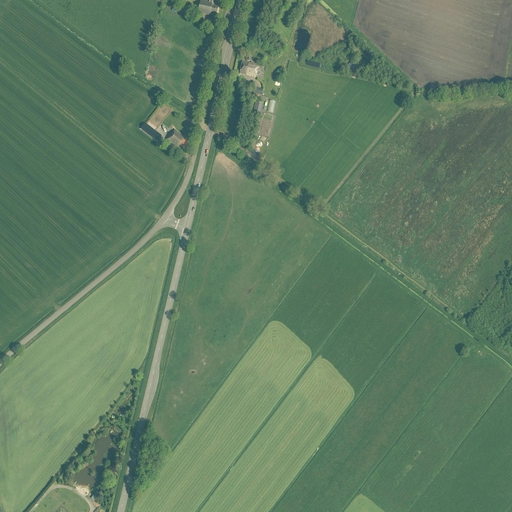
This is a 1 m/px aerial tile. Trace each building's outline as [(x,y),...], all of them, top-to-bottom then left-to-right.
[(198,14),(209,16),(210,14),(216,16),(218,8),(212,6),(213,0),(209,0),(209,4),(200,2),(198,14)] [(178,9),(187,16),(190,13),(181,6),(178,9)] [(240,74),(255,77),(258,66),(242,62),(240,74)] [(154,139),(157,134),(155,132),(154,133),(144,126),(142,130),(154,139)] [(183,149),(188,142),(184,139),(185,138),(174,130),(166,141),(177,149),(179,146),(183,149)]
